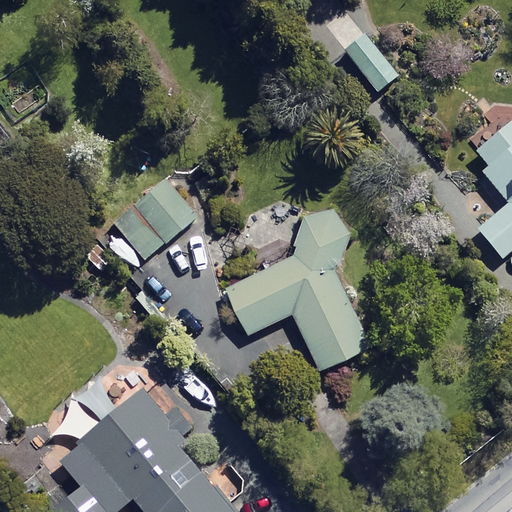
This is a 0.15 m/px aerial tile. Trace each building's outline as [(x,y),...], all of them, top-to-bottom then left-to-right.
[(396,80),(365,39),(344,55),(375,96),(396,80)] [(511,119),(471,152),(485,170),(480,173),(507,207),(476,232),(498,260),(511,249),(511,119)] [(194,221),(162,181),(112,221),(143,261),(194,221)] [(353,259),(331,212),(306,218),(292,243),(299,258),(224,292),(245,338),(291,316),(317,373),(366,351),(329,270),(353,259)] [(186,439),(143,387),(75,443),(78,446),(59,461),(80,486),(51,510),(52,511),(115,511),(132,499),(143,511),(238,511),(216,485),(214,487),(179,445),(186,439)]
